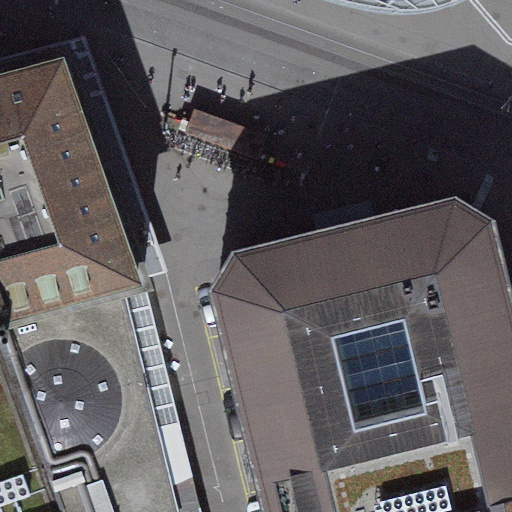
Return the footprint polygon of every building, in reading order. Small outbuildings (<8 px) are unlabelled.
[(310,0),(327,6),(358,12),(392,15),(413,14),(434,13),(446,10),(457,7),(468,0),(310,0)] [(0,312),(136,277),(143,275),(63,48),(0,64),(0,312)] [(268,132),(199,107),(190,131),(260,156),(268,132)] [(490,226),(487,217),(454,196),(445,198),(446,200),(424,205),(423,203),(415,206),(415,207),(393,213),(392,211),(382,214),(383,214),(345,224),(308,233),(308,232),(299,234),(299,236),(277,241),(276,239),(268,242),(268,243),(245,249),(245,247),(237,249),(233,256),(235,257),(223,277),(221,276),(217,283),(219,290),(221,290),(226,313),(224,313),(226,320),(226,321),(232,346),(233,346),(257,443),(256,443),(262,470),(263,470),(273,511),(411,511),(469,498),(468,496),(511,484),(511,321),(511,318),(511,317),(510,310),(509,310),(504,288),(505,287),(502,278),(501,278),(496,257),(497,257),(495,248),(494,248),(489,226),(490,226)] [(137,281),(136,277),(0,312),(0,337),(64,511),(183,511),(199,506),(181,436),(175,434),(174,429),(178,422),(158,343),(153,340),(149,325),(146,311),(149,306),(144,285),(137,281)] [(0,511),(64,511),(0,337),(0,511)] [(511,511),(511,484),(468,496),(469,498),(411,511),(511,511)]
